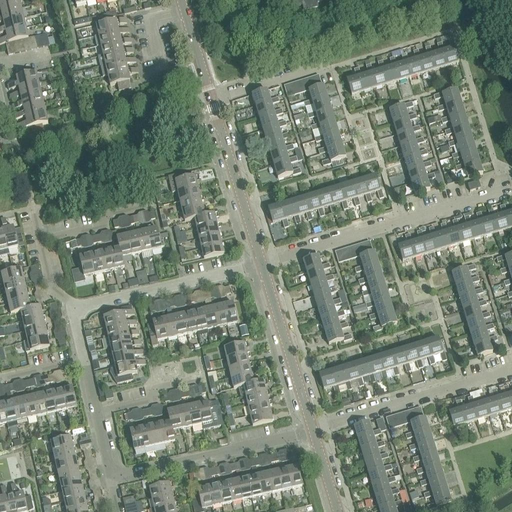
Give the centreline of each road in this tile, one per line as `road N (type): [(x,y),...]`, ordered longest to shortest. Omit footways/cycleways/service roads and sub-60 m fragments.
road 1 (residential): [(261,264),(503,188)]
road 2 (residential): [(312,429),(511,368)]
road 3 (residential): [(116,473),(312,429)]
road 4 (residential): [(81,309),(261,264)]
road 5 (tertiary): [(312,429),(261,264)]
road 6 (tertiary): [(261,264),(211,99)]
